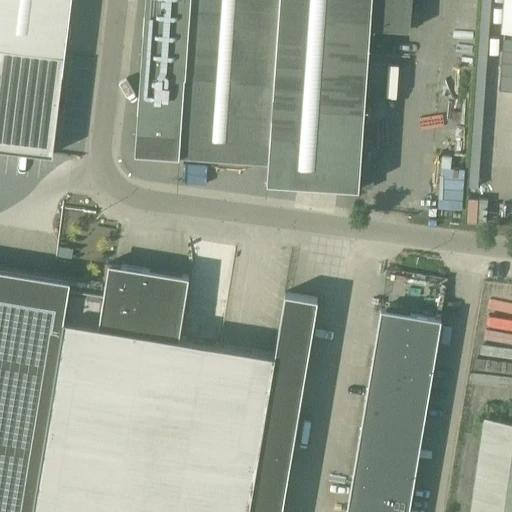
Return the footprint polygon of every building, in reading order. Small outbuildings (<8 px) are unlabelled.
[(0,0),(0,146),(52,153),(70,0),(0,0)] [(145,0),(141,67),(135,151),(268,160),(266,180),(359,187),(369,47),(388,48),(389,28),(410,30),(411,0),(145,0)] [(511,0),(504,0),(501,30),(511,31),(511,0)] [(373,188),(375,163),(364,162),(362,187),(373,188)] [(188,275),(108,262),(93,353),(174,365),(188,275)] [(0,511),(31,511),(70,279),(0,267),(0,511)] [(280,511),(317,297),(285,292),(247,511),(280,511)] [(380,308),(345,511),(408,511),(441,318),(380,308)] [(511,511),(511,405),(510,405),(508,421),(484,418),(471,511),(511,511)]
